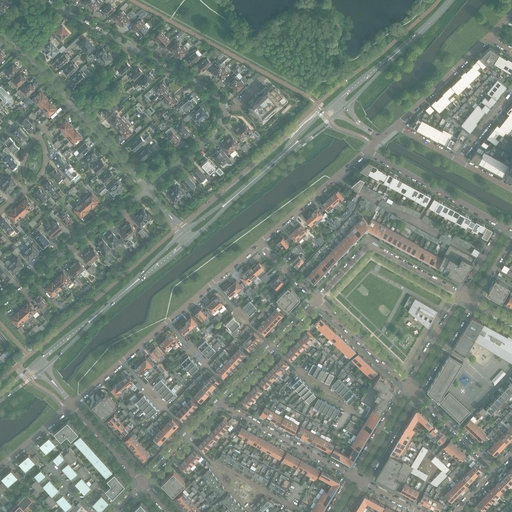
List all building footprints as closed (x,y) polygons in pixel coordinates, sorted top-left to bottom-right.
[(101,0),(96,0),(88,8),(90,6),(94,10),(102,3),(101,3),(102,2),(101,0)] [(115,9),(111,4),(115,1),(114,0),(110,0),(107,3),(109,5),(103,10),(105,12),(103,14),(106,17),(115,9)] [(117,23),(127,14),(126,15),(123,11),(121,12),(121,11),(113,18),(117,23)] [(123,26),(131,19),(127,14),(117,23),(119,22),(123,26)] [(134,28),(133,29),(135,32),(145,24),(141,20),(140,21),(139,20),(133,26),(134,28)] [(145,24),(135,32),(138,35),(140,34),(142,35),(148,30),(147,29),(148,28),(150,26),(146,22),(145,24)] [(56,27),(51,31),(51,32),(55,36),(58,34),(62,39),(65,36),(65,37),(66,36),(69,33),(63,26),(61,27),(61,26),(59,24),(56,27)] [(157,44),(165,36),(161,32),(155,37),(156,39),(154,41),(157,44)] [(164,46),(170,41),(165,36),(157,44),(160,47),(162,45),(163,47),(164,46)] [(88,53),(94,47),(92,44),(89,40),(89,41),(86,38),(81,42),(78,38),(70,45),(72,47),(74,49),(79,44),(88,53)] [(59,49),(51,40),(44,46),(47,49),(45,51),(48,54),(50,53),(53,56),(59,51),(61,53),(64,50),(66,48),(63,46),(59,49)] [(174,54),(185,44),(183,46),(179,42),(178,43),(177,42),(169,49),(174,54)] [(181,56),(188,50),(187,49),(189,48),(185,44),(174,54),(176,53),(180,57),(181,56)] [(492,65),(499,53),(490,47),(479,57),(486,65),(487,65),(489,63),(492,65)] [(99,51),(95,54),(97,56),(95,57),(99,61),(108,53),(107,53),(104,50),(103,49),(99,52),(99,51)] [(191,64),(200,57),(195,51),(186,59),(187,60),(186,60),(188,62),(189,62),(191,64)] [(60,67),(70,58),(66,53),(65,55),(64,54),(56,61),(56,62),(60,67)] [(108,53),(99,61),(100,60),(105,65),(106,64),(107,66),(113,60),(111,57),(112,56),(108,53)] [(497,66),(503,57),(499,54),(499,53),(492,65),(493,63),(497,66)] [(486,65),(479,57),(476,61),(483,68),(486,65)] [(502,68),(508,58),(507,58),(507,59),(503,57),(497,66),(502,68)] [(203,71),(211,63),(206,58),(198,66),(199,66),(198,67),(200,69),(200,68),(203,71)] [(506,71),(511,61),(508,58),(502,68),(506,71)] [(122,74),(131,66),(126,61),(117,69),(122,74)] [(483,68),(476,61),(472,64),(479,71),(483,68)] [(69,76),(79,67),(75,63),(73,64),(73,63),(64,71),(66,73),(66,74),(67,76),(68,75),(69,76)] [(215,76),(226,66),(224,68),(221,64),(219,65),(219,64),(211,71),(215,76)] [(480,72),(479,71),(472,64),(473,65),(469,69),(476,76),(480,72)] [(10,77),(19,68),(16,65),(14,67),(13,65),(7,70),(5,68),(0,72),(0,73),(2,76),(6,73),(10,77)] [(222,79),(229,72),(230,70),(226,66),(215,76),(217,75),(222,79)] [(134,80),(143,72),(138,67),(129,75),(134,80)] [(476,76),(469,69),(466,72),(465,71),(473,80),(476,76)] [(473,80),(465,71),(464,72),(465,72),(464,73),(463,73),(461,75),(469,83),(473,80)] [(77,85),(87,76),(83,72),(82,73),(81,72),(72,80),(75,83),(74,83),(76,85),(77,85)] [(16,88),(27,78),(24,75),(22,76),(21,74),(15,80),(13,77),(8,82),(10,85),(11,83),(16,88)] [(140,78),(132,85),(135,88),(138,85),(139,84),(143,89),(154,79),(149,74),(142,80),(140,78)] [(231,88),(242,78),(242,77),(240,79),(236,75),(235,76),(234,76),(227,83),(231,88)] [(469,83),(461,75),(462,76),(458,79),(465,87),(469,83)] [(237,91),(245,84),(244,83),(246,82),(242,78),(231,88),(233,86),(237,91)] [(465,87),(458,79),(454,83),(461,90),(465,87)] [(506,87),(497,80),(494,84),(503,91),(502,90),(503,89),(504,90),(506,87)] [(157,96),(167,87),(163,82),(155,89),(156,90),(154,91),(158,95),(157,95),(157,96)] [(461,90),(454,83),(451,86),(450,85),(450,86),(457,93),(458,94),(461,90)] [(25,97),(36,87),(33,84),(32,85),(30,84),(24,89),(22,87),(18,91),(20,93),(21,92),(25,97)] [(261,126),(288,101),(273,84),(263,93),(264,93),(261,96),(262,97),(259,100),(258,99),(255,101),(255,100),(245,109),(261,126)] [(503,91),(494,84),(490,88),(499,95),(503,91)] [(11,97),(1,86),(0,86),(0,95),(3,99),(1,101),(7,107),(10,105),(7,101),(11,97)] [(457,93),(450,86),(446,89),(453,96),(457,93)] [(160,101),(169,93),(165,89),(167,87),(157,96),(161,100),(160,101)] [(499,95),(490,88),(487,92),(488,94),(496,100),(496,99),(497,98),(499,95)] [(453,96),(446,89),(442,93),(443,94),(449,100),(453,96)] [(36,104),(45,96),(42,93),(42,94),(40,92),(32,99),(33,100),(32,100),(36,104)] [(164,106),(175,96),(173,97),(169,93),(160,101),(164,106)] [(449,100),(443,94),(440,97),(447,105),(450,101),(449,100)] [(496,100),(488,94),(485,97),(493,104),(496,100)] [(40,108),(48,101),(47,99),(48,99),(45,96),(36,104),(37,104),(40,108)] [(171,107),(179,100),(175,96),(164,106),(166,104),(169,108),(171,107)] [(447,105),(440,97),(436,100),(435,100),(443,108),(447,105)] [(493,104),(485,97),(482,101),(482,102),(490,108),(493,104)] [(192,107),(196,103),(196,102),(193,99),(192,98),(186,104),(185,103),(184,104),(182,102),(183,101),(182,101),(173,109),(176,113),(182,108),(186,113),(193,107),(192,107)] [(109,102),(100,111),(104,116),(112,110),(114,112),(118,108),(114,103),(112,100),(109,102)] [(443,108),(435,100),(435,101),(434,102),(434,101),(431,104),(439,112),(443,108)] [(44,113),(53,105),(50,102),(50,103),(48,101),(40,108),(44,112),(44,113)] [(490,108),(482,102),(479,105),(487,112),(490,108)] [(487,112),(479,105),(478,104),(474,108),(482,115),(486,111),(486,112),(487,112)] [(49,117),(56,110),(55,108),(56,107),(53,105),(44,113),(47,117),(48,116),(49,117)] [(482,115),(474,108),(471,112),(479,119),(482,115)] [(206,118),(209,115),(206,111),(205,112),(203,109),(200,112),(198,110),(199,110),(199,109),(194,114),(192,112),(182,120),(185,123),(193,116),(197,120),(198,119),(201,122),(203,120),(204,121),(207,118),(206,118)] [(479,119),(471,112),(468,116),(477,124),(477,123),(476,123),(479,119)] [(112,126),(123,116),(121,117),(118,114),(116,115),(116,114),(108,121),(112,126)] [(118,129),(127,120),(123,116),(112,126),(114,124),(118,129)] [(477,124),(468,116),(465,121),(474,128),(477,124)] [(31,123),(26,118),(23,121),(19,117),(15,121),(20,126),(23,124),(26,129),(27,128),(28,129),(30,131),(35,127),(34,127),(35,126),(32,122),(31,123)] [(416,129),(421,119),(418,117),(410,125),(416,129)] [(511,122),(506,118),(506,119),(505,120),(502,122),(511,129),(511,122)] [(421,131),(426,122),(421,119),(416,129),(421,131)] [(61,132),(70,124),(68,121),(67,122),(65,120),(58,126),(62,131),(61,132)] [(120,135),(131,125),(127,120),(118,129),(122,133),(120,135)] [(191,134),(184,126),(186,124),(185,123),(182,120),(178,123),(180,126),(177,128),(186,138),(191,134)] [(474,128),(465,121),(461,125),(470,132),(474,128)] [(427,134),(432,125),(426,122),(421,131),(427,134)] [(511,131),(511,129),(502,122),(502,123),(503,123),(502,125),(501,124),(499,126),(497,124),(505,132),(509,135),(511,131)] [(65,137),(74,129),(72,128),(73,127),(70,124),(61,132),(65,137)] [(252,131),(245,124),(241,128),(239,126),(249,137),(253,133),(252,132),(252,131)] [(505,132),(497,124),(493,129),(502,135),(502,136),(505,132)] [(27,137),(18,128),(15,131),(10,125),(6,129),(12,135),(14,133),(16,136),(17,136),(18,137),(17,137),(22,143),(25,140),(24,139),(27,137)] [(132,132),(133,131),(129,127),(132,125),(131,125),(120,135),(124,139),(132,132)] [(432,137),(437,128),(432,125),(427,134),(432,137)] [(169,128),(165,132),(167,134),(166,135),(176,146),(179,143),(178,141),(180,140),(174,134),(177,132),(172,126),(169,128)] [(249,137),(239,126),(234,130),(241,138),(242,137),(243,139),(247,135),(249,137)] [(437,140),(442,131),(437,128),(432,137),(437,140)] [(456,150),(462,142),(459,139),(462,134),(467,136),(469,133),(462,128),(460,131),(457,138),(451,148),(456,150)] [(69,141),(78,133),(76,130),(75,131),(74,129),(65,137),(67,136),(70,140),(69,141)] [(442,143),(448,132),(443,129),(442,131),(437,140),(442,143)] [(502,135),(493,129),(494,130),(493,131),(492,130),(490,133),(498,140),(502,135)] [(447,145),(452,135),(453,135),(448,132),(442,143),(447,145)] [(74,145),(82,138),(80,136),(81,136),(78,133),(69,141),(73,145),(73,144),(74,145)] [(498,140),(490,133),(486,137),(495,145),(499,140),(498,140)] [(144,146),(152,138),(149,135),(144,140),(140,136),(130,146),(130,147),(132,149),(133,149),(134,151),(142,144),(144,146)] [(451,148),(457,138),(452,135),(447,145),(448,144),(449,145),(449,146),(451,148)] [(226,140),(228,142),(234,149),(238,146),(237,144),(238,144),(231,136),(226,140)] [(20,147),(10,137),(6,141),(3,137),(0,139),(0,140),(4,146),(6,144),(14,153),(15,152),(20,147)] [(83,154),(90,148),(88,145),(89,144),(87,142),(86,143),(85,142),(78,149),(80,152),(75,156),(79,161),(85,156),(83,154)] [(223,147),(230,155),(231,156),(233,158),(238,153),(235,150),(234,149),(228,142),(223,147)] [(147,147),(138,155),(142,161),(146,157),(150,154),(152,156),(161,148),(156,143),(152,146),(152,147),(151,148),(148,146),(147,147)] [(17,164),(8,154),(10,153),(6,147),(3,149),(7,153),(1,159),(3,161),(4,160),(12,169),(12,168),(13,169),(15,167),(14,167),(17,164)] [(66,150),(62,154),(65,157),(70,153),(72,151),(70,149),(67,151),(66,150)] [(229,158),(224,152),(222,154),(220,152),(219,152),(218,151),(217,150),(215,152),(215,153),(212,155),(220,164),(220,163),(224,160),(226,162),(227,163),(228,163),(229,164),(230,164),(231,164),(232,163),(233,163),(234,163),(233,162),(229,158)] [(91,163),(98,157),(94,151),(84,160),(87,163),(84,165),(88,169),(93,165),(91,163)] [(478,162),(482,155),(476,151),(470,158),(478,162)] [(56,156),(53,158),(57,163),(59,165),(61,167),(59,169),(66,177),(70,181),(72,179),(66,172),(71,168),(68,165),(61,157),(62,156),(59,152),(58,152),(57,152),(56,152),(55,152),(55,153),(55,154),(55,155),(56,156)] [(483,165),(489,154),(484,152),(482,155),(478,162),(483,165)] [(487,167),(493,157),(489,154),(483,165),(487,167)] [(492,170),(498,159),(493,157),(487,167),(492,170)] [(215,168),(207,159),(202,164),(210,173),(215,168)] [(497,173),(503,162),(498,159),(492,170),(497,173)] [(98,174),(107,166),(106,166),(107,166),(102,161),(93,169),(98,174)] [(368,173),(373,164),(369,162),(360,170),(362,171),(360,174),(366,177),(368,173)] [(502,175),(504,171),(508,165),(503,162),(497,173),(502,175)] [(373,176),(378,168),(378,167),(373,164),(368,173),(373,176)] [(205,176),(198,168),(193,173),(200,182),(206,178),(209,182),(212,179),(207,174),(205,176)] [(383,170),(378,168),(373,176),(372,179),(377,182),(377,180),(383,171),(383,170)] [(63,177),(55,169),(50,174),(57,182),(63,177)] [(106,183),(115,176),(114,176),(115,175),(110,170),(100,179),(104,184),(105,182),(106,183)] [(382,183),(387,174),(387,175),(385,174),(386,173),(383,171),(377,180),(382,183)] [(389,185),(394,175),(388,172),(387,174),(382,183),(383,183),(383,182),(389,185)] [(394,187),(399,178),(398,180),(396,179),(397,177),(394,175),(389,185),(394,187)] [(16,183),(13,180),(14,180),(11,176),(5,181),(12,188),(16,185),(15,184),(16,183)] [(70,181),(66,177),(63,180),(68,186),(71,183),(70,181)] [(195,185),(188,177),(186,178),(186,177),(183,180),(184,180),(182,182),(190,190),(195,185)] [(359,190),(364,180),(360,177),(351,185),(359,190)] [(399,190),(404,181),(399,178),(394,187),(399,190)] [(13,189),(12,188),(5,181),(4,180),(0,183),(1,185),(0,186),(6,192),(7,191),(8,192),(9,192),(13,189)] [(121,188),(123,186),(121,184),(118,180),(108,189),(114,195),(117,192),(118,193),(121,190),(121,188)] [(56,189),(49,181),(48,181),(43,185),(51,194),(56,189)] [(405,193),(409,184),(404,181),(399,190),(405,193)] [(410,196),(415,187),(409,184),(405,193),(410,196)] [(185,192),(179,186),(178,187),(177,186),(177,187),(176,186),(173,189),(180,197),(185,192)] [(415,199),(420,190),(415,187),(410,196),(415,199)] [(102,196),(108,190),(106,188),(102,191),(99,193),(102,196)] [(47,198),(39,189),(37,191),(36,191),(34,192),(35,193),(34,194),(43,204),(47,200),(46,198),(47,198)] [(180,197),(173,189),(173,190),(170,193),(170,194),(169,195),(172,198),(171,199),(174,202),(180,197)] [(344,197),(340,193),(338,190),(336,191),(335,190),(331,193),(339,202),(344,197)] [(420,202),(425,193),(420,190),(415,199),(420,202)] [(99,200),(92,192),(91,193),(90,193),(87,196),(95,205),(98,203),(97,202),(99,200)] [(339,202),(331,193),(328,196),(329,198),(327,199),(335,208),(338,205),(337,203),(339,202)] [(426,205),(431,196),(427,194),(426,195),(425,194),(426,193),(425,193),(420,202),(426,205)] [(95,205),(87,196),(82,200),(90,208),(91,207),(92,208),(95,205)] [(434,210),(439,200),(434,197),(429,207),(434,210)] [(33,206),(27,198),(25,200),(24,199),(22,202),(29,209),(33,206)] [(335,208),(327,199),(326,198),(322,201),(323,202),(321,204),(322,204),(324,207),(328,211),(333,206),(335,208)] [(29,209),(22,202),(20,200),(22,202),(19,204),(20,205),(18,206),(25,213),(29,209)] [(90,208),(82,200),(78,204),(86,213),(89,211),(88,210),(90,208)] [(440,212),(445,203),(444,203),(443,204),(442,204),(443,202),(439,200),(434,210),(440,212)] [(445,215),(450,206),(445,203),(440,212),(445,215)] [(86,213),(78,204),(77,204),(79,205),(74,209),(80,217),(82,215),(83,216),(86,213)] [(25,213),(18,206),(16,208),(16,207),(13,210),(20,217),(25,213)] [(312,212),(319,221),(323,218),(321,217),(323,215),(316,206),(312,210),(313,211),(312,212)] [(450,218),(455,209),(450,206),(445,215),(450,218)] [(455,221),(460,212),(455,209),(450,218),(455,221)] [(20,217),(13,210),(10,212),(11,213),(9,215),(15,222),(20,217)] [(74,221),(65,212),(61,216),(58,212),(55,215),(51,211),(49,213),(54,219),(56,217),(60,220),(62,218),(67,224),(69,222),(70,224),(74,221)] [(150,218),(151,217),(148,213),(147,214),(145,211),(143,212),(143,211),(139,215),(147,223),(151,220),(150,218)] [(320,221),(319,221),(312,212),(307,216),(309,217),(306,220),(308,222),(311,226),(314,222),(316,224),(319,221),(319,222),(320,221)] [(461,224),(466,215),(460,212),(455,221),(461,224)] [(147,223),(139,215),(138,214),(135,217),(136,218),(135,218),(136,219),(135,220),(141,227),(145,222),(147,224),(147,223)] [(466,227),(471,218),(471,217),(470,219),(468,218),(469,217),(466,215),(461,224),(466,227)] [(368,229),(369,223),(363,217),(359,221),(365,227),(365,229),(368,229)] [(471,229),(476,220),(475,222),(474,223),(473,222),(474,221),(470,219),(471,218),(466,227),(465,228),(470,231),(471,229)] [(12,227),(5,219),(3,221),(2,221),(0,222),(0,223),(0,224),(9,234),(14,229),(17,233),(19,231),(14,225),(12,227)] [(341,224),(336,219),(333,221),(331,219),(330,220),(337,228),(341,224)] [(337,228),(330,220),(327,224),(332,229),(334,227),(335,229),(337,228)] [(477,232),(481,223),(476,220),(471,229),(477,232)] [(365,227),(359,221),(355,225),(362,232),(365,229),(365,227)] [(62,228),(57,222),(52,226),(60,234),(62,231),(61,230),(62,228)] [(376,233),(381,225),(376,222),(371,231),(376,233)] [(135,229),(130,223),(128,225),(126,223),(123,226),(132,235),(136,232),(134,230),(135,229)] [(295,229),(303,238),(306,235),(304,234),(307,232),(299,223),(295,226),(296,228),(295,229)] [(482,235),(487,226),(486,226),(486,228),(484,227),(485,225),(481,223),(477,232),(476,233),(482,235)] [(60,234),(52,226),(51,225),(47,228),(48,230),(47,231),(53,237),(55,235),(56,237),(60,234)] [(362,232),(355,225),(351,229),(359,236),(362,232)] [(381,236),(385,227),(381,225),(376,233),(381,236)] [(132,235),(123,226),(120,228),(122,230),(120,232),(126,238),(126,237),(128,239),(132,235)] [(487,238),(492,229),(487,226),(482,235),(487,238)] [(50,242),(44,235),(46,233),(43,230),(40,227),(37,229),(40,232),(34,238),(43,248),(45,246),(46,247),(48,244),(50,242)] [(386,238),(390,230),(385,227),(381,236),(386,238)] [(303,238),(295,229),(294,228),(290,231),(291,232),(289,234),(290,235),(291,237),(295,241),(301,236),(302,238),(303,238)] [(359,236),(351,229),(348,233),(355,240),(359,236)] [(390,241),(395,233),(390,230),(386,238),(390,241)] [(118,239),(112,232),(107,237),(115,246),(118,244),(120,246),(125,242),(120,237),(118,239)] [(355,240),(348,233),(344,237),(351,244),(355,240)] [(395,243),(400,235),(395,233),(390,241),(395,243)] [(400,246),(404,238),(400,235),(395,243),(400,246)] [(289,245),(283,237),(281,239),(280,238),(276,241),(283,249),(289,245)] [(351,244),(344,237),(341,241),(347,248),(351,244)] [(404,249),(409,240),(404,238),(400,246),(404,249)] [(111,249),(102,239),(97,244),(103,251),(102,253),(106,257),(110,253),(108,251),(111,249)] [(409,251),(414,243),(409,240),(404,249),(409,251)] [(347,248),(341,241),(337,245),(344,252),(347,248)] [(39,251),(33,244),(32,244),(31,243),(26,247),(34,256),(35,256),(38,253),(38,252),(39,251)] [(414,254),(418,246),(414,243),(409,251),(414,254)] [(344,252),(337,245),(333,249),(340,255),(344,252)] [(419,256),(423,248),(418,246),(414,254),(419,256)] [(34,256),(26,247),(23,250),(24,252),(22,254),(25,257),(26,256),(29,260),(30,259),(34,256)] [(423,259),(428,251),(423,248),(419,256),(423,259)] [(476,256),(479,251),(474,248),(471,253),(476,256)] [(99,255),(96,252),(93,249),(92,250),(90,249),(87,251),(95,261),(99,257),(98,256),(99,255)] [(340,255),(333,249),(330,253),(336,259),(340,255)] [(95,261),(87,251),(84,254),(85,256),(84,258),(89,264),(90,263),(91,264),(95,261)] [(428,261),(433,253),(428,251),(423,259),(428,261)] [(336,259),(330,253),(326,257),(333,263),(336,259)] [(433,264),(437,256),(433,253),(428,261),(433,264)] [(462,280),(470,267),(472,264),(473,261),(463,255),(459,262),(445,254),(442,259),(438,267),(462,280)] [(297,267),(306,259),(305,258),(305,259),(302,256),(301,257),(298,255),(292,262),(294,264),(297,267)] [(438,267),(442,259),(437,256),(433,264),(438,267)] [(23,265),(20,262),(17,258),(16,259),(15,257),(11,261),(19,269),(22,266),(23,265)] [(333,263),(326,257),(322,261),(329,267),(333,263)] [(19,269),(11,261),(12,263),(7,267),(13,274),(14,273),(15,273),(16,274),(19,270),(19,269)] [(85,268),(79,261),(77,263),(75,261),(72,264),(81,273),(85,270),(84,268),(85,268)] [(329,267),(322,261),(318,265),(325,271),(329,267)] [(10,278),(4,272),(6,270),(4,267),(0,263),(0,283),(1,284),(1,283),(3,285),(6,281),(7,282),(10,280),(9,279),(10,278)] [(257,275),(264,268),(259,263),(256,265),(255,264),(251,267),(257,275)] [(81,273),(72,264),(69,267),(71,268),(69,270),(75,276),(76,275),(77,277),(81,273)] [(507,270),(509,267),(504,264),(501,269),(506,272),(507,270)] [(325,271),(318,265),(315,269),(321,275),(325,271)] [(257,275),(251,267),(246,272),(252,279),(253,281),(257,278),(255,276),(257,275)] [(321,275),(315,269),(311,273),(318,279),(321,275)] [(252,279),(246,272),(240,277),(246,284),(252,279)] [(73,283),(64,273),(62,274),(61,274),(59,276),(66,284),(68,287),(73,283)] [(318,279),(311,273),(306,278),(309,281),(310,280),(314,283),(318,279)] [(277,289),(284,282),(282,280),(283,279),(279,275),(272,283),(277,289)] [(66,284),(59,276),(56,279),(57,280),(55,281),(61,288),(66,284)] [(501,302),(510,287),(495,279),(494,281),(493,281),(491,284),(492,284),(487,293),(501,302)] [(242,287),(236,280),(231,285),(230,283),(229,284),(239,294),(242,291),(240,289),(242,287)] [(61,288),(55,281),(53,282),(50,284),(58,293),(57,292),(61,288)] [(58,293),(50,284),(47,287),(48,288),(46,289),(53,297),(54,296),(54,297),(58,293)] [(239,294),(229,284),(225,287),(227,288),(225,290),(231,297),(233,295),(235,297),(239,294)] [(288,310),(300,297),(292,290),(293,290),(290,287),(290,288),(288,286),(276,298),(288,310)] [(43,307),(48,303),(39,294),(36,296),(38,298),(36,300),(41,306),(39,308),(44,314),(47,311),(43,307)] [(436,313),(431,310),(427,308),(422,305),(424,303),(411,296),(409,295),(406,301),(408,302),(404,307),(425,324),(428,327),(436,313)] [(223,304),(217,297),(211,301),(219,310),(222,308),(221,306),(223,304)] [(219,310),(211,301),(210,303),(209,302),(205,305),(212,314),(217,309),(219,311),(219,310)] [(246,311),(253,304),(250,301),(243,308),(246,311)] [(37,310),(30,303),(28,304),(27,303),(24,306),(33,315),(37,312),(36,311),(37,310)] [(249,315),(257,308),(253,304),(246,311),(249,315)] [(33,315),(24,306),(22,308),(22,309),(21,311),(28,319),(33,315)] [(207,315),(201,308),(195,313),(201,320),(207,315)] [(283,315),(276,309),(272,313),(280,320),(283,318),(282,317),(283,315)] [(28,319),(21,311),(19,312),(18,311),(15,314),(23,322),(27,318),(28,319)] [(280,320),(272,313),(269,317),(276,323),(277,322),(278,323),(280,320)] [(23,322),(15,314),(13,316),(13,317),(12,319),(18,326),(23,322)] [(197,323),(190,315),(186,318),(187,320),(186,321),(193,330),(197,327),(195,325),(197,323)] [(229,328),(236,321),(233,317),(226,324),(229,328)] [(276,323),(269,317),(265,321),(272,327),(276,323)] [(318,328),(324,321),(323,319),(324,319),(322,318),(320,317),(314,324),(313,323),(307,329),(310,331),(315,325),(318,328)] [(511,339),(472,317),(464,332),(464,331),(453,349),(459,352),(463,355),(462,356),(464,357),(465,356),(474,340),(503,357),(504,356),(511,361),(511,339)] [(193,330),(186,321),(181,325),(183,326),(180,328),(180,329),(182,331),(185,334),(192,328),(193,330)] [(232,331),(240,324),(236,321),(229,328),(232,331)] [(272,327),(265,321),(261,325),(269,332),(272,330),(270,329),(272,327)] [(322,331),(328,324),(327,323),(328,323),(326,321),(326,322),(324,321),(318,328),(322,331)] [(326,335),(332,328),(331,327),(331,326),(330,325),(330,326),(328,324),(322,331),(326,335)] [(269,332),(261,325),(257,329),(264,335),(266,334),(267,335),(269,332)] [(330,339),(336,332),(335,331),(335,330),(334,329),(332,328),(326,335),(330,339)] [(314,337),(311,335),(307,331),(306,332),(305,331),(302,334),(310,341),(314,337)] [(261,339),(256,334),(254,332),(250,336),(258,344),(261,341),(260,340),(261,339)] [(334,342),(340,336),(336,332),(330,339),(334,342)] [(177,341),(171,334),(165,339),(173,348),(176,345),(175,343),(177,341)] [(310,341),(302,334),(299,336),(301,338),(300,339),(306,345),(310,341)] [(337,346),(344,339),(342,338),(342,337),(341,335),(340,336),(334,342),(337,346)] [(258,344),(250,336),(246,340),(254,348),(258,344)] [(173,348),(165,339),(164,340),(162,339),(158,342),(166,351),(171,346),(173,348)] [(306,345),(300,339),(299,340),(297,339),(295,341),(303,349),(306,345)] [(341,350),(348,343),(346,341),(345,339),(344,340),(344,339),(337,346),(341,350)] [(201,350),(209,343),(205,340),(198,347),(201,350)] [(254,348),(246,340),(243,344),(249,351),(251,349),(252,351),(254,348)] [(303,349),(295,341),(292,344),(293,345),(292,346),(299,353),(303,349)] [(205,354),(212,347),(209,343),(201,350),(205,354)] [(345,354),(352,347),(348,343),(341,350),(345,354)] [(164,356),(155,345),(151,349),(152,350),(150,352),(156,359),(159,357),(160,359),(164,356)] [(299,353),(292,346),(291,348),(290,346),(287,349),(295,357),(299,353)] [(208,358),(216,351),(212,347),(205,354),(208,358)] [(349,357),(356,351),(354,349),(354,348),(352,347),(345,354),(349,357)] [(246,354),(239,348),(235,352),(243,359),(245,357),(244,356),(246,354)] [(295,357),(287,349),(285,352),(286,353),(285,354),(291,361),(295,357)] [(243,359),(235,352),(232,356),(238,362),(240,361),(241,362),(243,359)] [(355,363),(362,356),(358,352),(351,359),(355,363)] [(453,394),(447,389),(451,382),(455,376),(459,369),(460,368),(463,362),(450,354),(446,361),(442,368),(438,374),(434,381),(427,391),(436,400),(442,406),(448,411),(454,417),(460,422),(470,411),(466,407),(464,406),(459,400),(453,394)] [(184,367),(192,360),(188,356),(181,363),(184,367)] [(238,362),(232,356),(228,360),(236,367),(238,365),(237,364),(238,362)] [(359,367),(366,360),(364,359),(365,358),(363,357),(362,356),(355,363),(359,367)] [(153,365),(145,357),(141,360),(143,362),(141,363),(140,361),(140,362),(147,370),(153,365)] [(288,364),(286,362),(281,358),(277,362),(284,368),(288,364)] [(188,370),(195,363),(192,360),(184,367),(188,370)] [(236,367),(228,360),(224,364),(231,370),(232,369),(233,370),(236,367)] [(363,370),(370,364),(366,360),(359,367),(363,370)] [(147,370),(140,362),(136,365),(137,366),(135,368),(141,375),(147,370)] [(284,368),(277,362),(276,364),(275,362),(272,365),(280,372),(284,368)] [(191,374),(198,367),(195,363),(188,370),(191,374)] [(312,374),(317,365),(313,363),(308,372),(312,374)] [(231,370),(224,364),(220,368),(228,375),(231,373),(229,372),(231,370)] [(367,374),(373,367),(372,366),(373,366),(371,364),(371,365),(370,364),(363,370),(367,374)] [(280,372),(272,365),(270,367),(271,369),(270,370),(277,376),(280,372)] [(316,377),(321,368),(317,365),(312,374),(316,377)] [(371,378),(377,371),(373,367),(367,374),(371,378)] [(228,375),(220,368),(216,372),(223,378),(225,376),(226,378),(228,375)] [(321,379),(326,370),(321,368),(316,377),(321,379)] [(277,376),(270,370),(268,371),(267,370),(265,373),(273,380),(277,376)] [(325,381),(330,372),(326,370),(321,379),(325,381)] [(329,384),(334,375),(335,372),(332,371),(330,373),(330,372),(325,381),(329,384)] [(381,413),(396,389),(377,371),(371,378),(372,379),(360,400),(371,407),(381,413)] [(273,380),(265,373),(263,375),(264,376),(262,378),(269,384),(273,380)] [(134,382),(127,375),(122,379),(128,387),(134,382)] [(220,382),(215,377),(213,375),(209,379),(216,386),(220,382)] [(269,384),(262,378),(258,382),(265,388),(269,384)] [(295,388),(303,382),(299,378),(296,381),(292,385),(295,388)] [(335,389),(342,381),(338,378),(331,385),(335,389)] [(128,387),(122,379),(116,384),(124,393),(127,390),(126,388),(128,387)] [(157,390),(164,383),(161,379),(153,386),(157,390)] [(216,386),(209,379),(205,383),(212,390),(216,386)] [(338,392),(345,385),(342,381),(335,389),(338,392)] [(298,392),(306,385),(303,382),(295,388),(298,392)] [(160,393),(168,386),(164,383),(157,390),(160,393)] [(212,390),(205,383),(202,387),(209,394),(212,390)] [(124,393),(116,384),(111,389),(117,396),(119,394),(121,396),(124,393)] [(263,391),(256,385),(254,386),(253,385),(251,388),(259,395),(263,391)] [(302,396),(309,389),(306,385),(298,392),(302,396)] [(342,395),(349,388),(345,385),(338,392),(342,395)] [(164,397),(171,390),(168,386),(160,393),(164,397)] [(209,394),(202,387),(198,391),(206,399),(209,396),(207,395),(209,394)] [(259,395),(251,388),(248,390),(250,391),(248,393),(255,399),(259,395)] [(345,399),(352,391),(349,388),(342,395),(345,399)] [(305,399),(313,392),(309,389),(302,396),(305,399)] [(510,395),(504,389),(500,393),(506,399),(510,395)] [(167,400),(174,393),(171,390),(164,397),(167,400)] [(206,399),(198,391),(194,395),(201,402),(202,400),(203,401),(206,399)] [(349,402),(356,395),(352,391),(345,399),(349,402)] [(308,403),(316,396),(313,392),(305,399),(308,403)] [(255,399),(248,393),(247,394),(246,393),(243,395),(251,403),(255,399)] [(506,399),(500,393),(497,397),(502,403),(506,399)] [(116,406),(105,394),(103,395),(100,397),(101,398),(93,404),(104,417),(116,406)] [(140,406),(147,399),(144,395),(139,400),(137,397),(135,400),(137,402),(136,402),(140,406)] [(251,403),(243,395),(241,398),(242,399),(241,401),(247,407),(251,403)] [(502,403),(497,397),(493,401),(498,406),(502,403)] [(318,409),(323,400),(318,398),(313,406),(318,409)] [(143,409),(150,402),(147,399),(140,406),(143,409)] [(197,405),(191,399),(187,403),(194,409),(197,405)] [(322,411),(327,402),(323,400),(318,409),(322,411)] [(498,406),(493,401),(489,405),(495,410),(498,406)] [(146,413),(154,406),(150,402),(143,409),(146,413)] [(326,413),(331,405),(327,402),(322,411),(326,413)] [(194,409),(187,403),(183,407),(190,413),(194,409)] [(331,416),(335,407),(331,405),(326,413),(331,416)] [(495,410),(489,405),(485,409),(483,406),(482,406),(491,414),(495,410)] [(150,416),(157,409),(154,406),(146,413),(150,416)] [(491,414),(482,406),(479,410),(484,416),(488,412),(491,414)] [(190,413),(183,407),(179,411),(186,417),(190,413)] [(265,417),(270,409),(265,407),(260,415),(265,417)] [(335,418),(340,409),(335,407),(331,416),(335,418)] [(381,413),(371,407),(368,411),(378,418),(381,413)] [(270,420),(274,412),(270,409),(265,417),(270,420)] [(425,417),(418,410),(416,410),(412,416),(417,419),(418,418),(421,421),(425,417)] [(186,417),(179,411),(175,415),(182,421),(186,417)] [(378,418),(368,411),(365,416),(368,418),(376,423),(378,418)] [(275,423),(279,414),(274,412),(270,420),(275,423)] [(280,425),(284,417),(279,414),(275,423),(280,425)] [(111,425),(118,419),(114,415),(107,421),(111,425)] [(412,428),(417,419),(412,416),(407,425),(417,432),(412,428)] [(284,428),(289,420),(284,417),(280,425),(284,428)] [(433,424),(425,417),(421,421),(429,429),(433,424)] [(179,425),(174,420),(172,418),(168,422),(175,429),(179,425)] [(231,425),(224,418),(220,422),(227,428),(231,425)] [(370,432),(376,423),(368,418),(365,422),(362,427),(370,432)] [(114,429),(121,423),(118,419),(111,425),(114,429)] [(468,430),(474,423),(477,420),(475,419),(473,421),(470,419),(464,426),(468,430)] [(79,433),(74,428),(68,420),(54,432),(61,440),(67,435),(71,440),(79,433)] [(289,431),(294,422),(289,420),(284,428),(289,431)] [(175,429),(168,422),(164,426),(172,434),(175,431),(174,430),(175,429)] [(227,428),(220,422),(219,424),(218,422),(216,424),(224,432),(227,428)] [(294,433),(298,425),(294,422),(289,431),(294,433)] [(118,433),(127,425),(127,424),(125,427),(121,423),(114,429),(118,433)] [(472,433),(478,427),(474,423),(468,430),(472,433)] [(224,432),(216,424),(213,427),(214,429),(213,430),(220,436),(224,432)] [(122,437),(131,429),(127,425),(118,433),(122,437)] [(417,432),(407,425),(404,430),(414,436),(417,432)] [(430,439),(430,438),(438,429),(434,425),(426,434),(430,439)] [(172,434),(164,426),(161,430),(167,437),(169,435),(170,436),(172,434)] [(301,437),(305,429),(301,426),(296,434),(301,437)] [(242,438),(247,430),(241,427),(237,435),(242,438)] [(370,432),(362,427),(359,431),(367,436),(370,432)] [(476,437),(482,430),(478,427),(472,433),(476,437)] [(247,441),(251,433),(249,431),(247,429),(247,430),(242,438),(247,441)] [(306,440),(310,432),(305,429),(301,437),(306,440)] [(434,442),(436,440),(442,433),(441,432),(442,431),(439,429),(438,429),(430,438),(434,442)] [(167,437),(161,430),(157,434),(165,442),(167,439),(166,438),(167,437)] [(220,436),(213,430),(209,434),(216,440),(220,436)] [(414,436),(404,430),(401,435),(412,441),(414,436)] [(480,441),(486,434),(482,430),(476,437),(480,441)] [(367,436),(359,431),(357,436),(365,441),(367,436)] [(311,442),(315,434),(310,432),(306,440),(311,442)] [(251,443),(256,435),(251,433),(247,441),(251,443)] [(440,444),(446,437),(442,433),(436,440),(440,444)] [(165,442),(157,434),(153,438),(160,445),(161,443),(163,444),(165,442)] [(216,440),(209,434),(208,435),(206,434),(204,437),(212,444),(216,440)] [(315,445),(320,437),(315,434),(311,442),(315,445)] [(510,440),(504,434),(500,438),(507,444),(510,440)] [(78,445),(85,439),(81,435),(74,441),(78,445)] [(128,445),(135,439),(132,435),(129,437),(128,436),(126,438),(127,439),(125,441),(128,445)] [(256,446),(260,438),(259,437),(259,436),(257,435),(256,435),(251,443),(256,446)] [(412,441),(401,435),(398,439),(409,446),(412,441)] [(58,443),(54,438),(52,440),(49,436),(44,441),(51,448),(56,444),(56,445),(58,443)] [(365,441),(357,436),(354,441),(362,446),(365,441)] [(212,444),(204,437),(202,439),(203,440),(201,442),(208,448),(212,444)] [(320,447),(325,439),(320,437),(315,445),(320,447)] [(261,448),(265,440),(260,438),(256,446),(261,448)] [(507,444),(500,438),(496,441),(503,448),(507,444)] [(82,450),(89,444),(85,439),(78,445),(82,450)] [(132,449),(139,443),(135,439),(128,445),(132,449)] [(325,450),(329,442),(325,439),(320,447),(325,450)] [(409,446),(398,439),(395,444),(406,450),(409,446)] [(265,451),(270,443),(269,443),(270,442),(268,441),(267,441),(265,440),(261,448),(265,451)] [(448,451),(454,444),(450,440),(444,447),(448,451)] [(51,448),(44,441),(40,445),(43,448),(41,450),(45,455),(47,453),(46,452),(51,448)] [(362,446),(354,441),(351,445),(359,450),(362,446)] [(503,448),(496,441),(492,445),(499,452),(503,448)] [(208,448),(201,442),(198,446),(204,452),(208,448)] [(330,453),(334,445),(329,442),(325,450),(330,453)] [(136,453),(143,447),(139,443),(132,449),(136,453)] [(270,454),(275,445),(270,443),(265,451),(270,454)] [(86,454),(93,448),(89,444),(82,450),(86,454)] [(406,450),(395,444),(393,449),(403,455),(406,450)] [(452,455),(458,448),(456,446),(457,446),(455,444),(454,445),(454,444),(448,451),(452,455)] [(275,456),(280,448),(279,448),(279,447),(277,446),(277,447),(275,445),(270,454),(275,456)] [(353,460),(359,450),(351,445),(351,446),(354,447),(348,456),(353,460)] [(499,452),(492,445),(487,451),(491,454),(492,453),(495,456),(499,452)] [(416,469),(428,449),(423,446),(411,466),(413,467),(416,469)] [(139,457),(146,451),(143,447),(136,453),(139,457)] [(90,459),(97,453),(93,448),(86,454),(90,459)] [(280,459),(284,451),(280,448),(275,456),(280,459)] [(343,449),(341,452),(334,448),(331,453),(341,459),(344,454),(345,450),(343,449)] [(456,459),(462,452),(458,448),(452,455),(456,459)] [(201,456),(199,454),(194,449),(193,451),(192,450),(189,452),(197,460),(201,456)] [(403,455),(393,449),(390,453),(401,460),(403,455)] [(59,467),(73,455),(69,451),(63,457),(60,453),(53,459),(57,464),(56,465),(59,467)] [(151,456),(146,451),(139,457),(143,461),(147,458),(148,459),(151,456)] [(460,462),(466,456),(464,454),(465,453),(463,451),(462,452),(456,459),(460,462)] [(197,460),(189,452),(186,455),(188,456),(187,457),(193,464),(197,460)] [(222,462),(227,455),(222,452),(217,459),(222,462)] [(287,463),(292,455),(287,452),(282,460),(287,463)] [(94,463),(101,457),(97,453),(90,459),(94,463)] [(410,472),(413,467),(411,466),(401,460),(390,453),(376,476),(376,478),(400,491),(404,483),(410,472)] [(40,463),(34,456),(32,458),(28,454),(24,458),(30,466),(35,462),(37,466),(40,463)] [(292,465),(296,457),(295,456),(292,454),(292,455),(287,463),(292,465)] [(353,460),(348,456),(344,454),(341,459),(350,464),(351,463),(353,460)] [(70,465),(76,459),(73,455),(59,467),(61,470),(62,469),(66,474),(73,468),(70,465)] [(227,465),(231,457),(227,455),(222,462),(227,465)] [(451,471),(435,456),(431,460),(442,471),(447,475),(451,471)] [(98,468),(105,462),(101,457),(94,463),(98,468)] [(193,464),(187,457),(185,458),(184,457),(182,460),(189,468),(193,464)] [(231,468),(236,460),(231,457),(227,465),(231,468)] [(297,468),(301,460),(296,457),(292,465),(297,468)] [(30,466),(24,458),(19,462),(22,466),(20,468),(24,473),(26,471),(26,470),(30,466)] [(189,468),(182,460),(179,463),(180,464),(179,465),(186,472),(189,468)] [(236,470),(241,463),(236,460),(231,468),(236,470)] [(301,471),(306,462),(301,460),(297,468),(301,471)] [(102,472),(109,466),(105,462),(98,468),(102,472)] [(306,473),(310,465),(309,464),(309,463),(307,462),(306,463),(306,462),(301,471),(306,473)] [(482,470),(478,467),(480,466),(476,462),(471,468),(478,474),(482,470)] [(241,473),(245,465),(241,463),(236,470),(241,473)] [(245,476),(250,468),(245,465),(241,473),(245,476)] [(311,476),(315,468),(310,465),(306,473),(311,476)] [(72,482),(86,470),(83,467),(82,466),(76,472),(73,468),(66,474),(70,478),(69,479),(72,482)] [(106,477),(113,471),(109,466),(102,472),(106,477)] [(316,478),(320,470),(318,469),(318,468),(316,467),(316,468),(315,468),(311,476),(316,478)] [(428,475),(416,469),(413,467),(410,472),(425,480),(428,475)] [(205,478),(212,473),(209,468),(202,474),(205,478)] [(250,479),(255,471),(250,468),(245,476),(250,479)] [(478,474),(471,468),(467,472),(474,478),(478,474)] [(20,476),(16,471),(14,473),(11,469),(6,473),(13,481),(18,477),(18,478),(20,476)] [(35,489),(49,477),(46,474),(45,474),(41,470),(34,476),(37,479),(31,485),(35,489)] [(83,479),(89,474),(86,470),(72,482),(75,485),(76,484),(80,489),(86,483),(83,479)] [(185,483),(174,471),(172,473),(171,472),(169,475),(162,483),(173,495),(185,483)] [(255,481),(259,474),(255,471),(250,479),(255,481)] [(331,476),(321,471),(319,476),(328,481),(331,476)] [(436,486),(447,475),(442,471),(430,483),(436,486)] [(474,478),(467,472),(463,476),(470,482),(474,478)] [(13,481),(6,473),(2,477),(5,481),(3,483),(7,488),(9,486),(8,485),(13,481)] [(113,498),(125,484),(115,473),(107,480),(111,484),(105,490),(113,498)] [(208,483),(215,477),(212,473),(205,478),(208,483)] [(511,480),(511,478),(507,473),(506,473),(504,475),(503,477),(510,483),(511,480)] [(259,484),(264,476),(259,474),(255,481),(259,484)] [(264,487),(269,479),(264,476),(259,484),(264,487)] [(340,482),(339,481),(331,476),(328,481),(332,483),(337,486),(340,482)] [(470,482),(463,476),(460,480),(466,486),(470,482)] [(54,485),(50,480),(51,480),(49,477),(35,489),(33,492),(34,493),(36,491),(38,493),(44,487),(48,491),(54,485)] [(212,487),(219,481),(215,477),(208,483),(212,487)] [(510,483),(503,477),(502,478),(501,478),(499,480),(499,481),(506,487),(510,483)] [(271,491),(276,483),(271,480),(266,488),(271,491)] [(466,486),(460,480),(456,484),(463,490),(466,486)] [(85,497),(99,485),(96,481),(89,486),(86,483),(80,489),(84,493),(83,494),(85,497)] [(215,491),(222,486),(219,481),(212,487),(215,491)] [(506,487),(499,481),(495,485),(502,491),(506,487)] [(276,494),(281,486),(276,483),(271,491),(276,494)] [(332,495),(337,486),(332,483),(327,492),(324,490),(332,495)] [(405,494),(409,486),(404,483),(400,491),(405,494)] [(463,490),(456,484),(452,488),(459,494),(463,490)] [(48,504),(62,491),(59,489),(58,489),(54,485),(48,491),(51,494),(44,500),(48,504)] [(502,491),(495,485),(494,486),(493,485),(491,488),(492,489),(499,495),(502,491)] [(218,496),(226,490),(222,486),(215,491),(218,496)] [(281,497),(285,489),(281,486),(276,494),(281,497)] [(410,496),(414,488),(409,486),(405,494),(410,496)] [(415,499),(419,491),(414,488),(410,496),(415,499)] [(459,494),(452,488),(448,492),(455,498),(459,494)] [(499,495),(492,489),(488,492),(495,499),(499,495)] [(332,495),(324,490),(321,495),(329,499),(332,495)] [(67,500),(63,495),(64,494),(62,491),(48,504),(52,508),(58,502),(61,506),(67,500)] [(109,502),(105,498),(107,496),(103,492),(101,494),(101,495),(97,499),(104,506),(109,502)] [(180,502),(187,496),(184,492),(177,499),(180,502)] [(455,498),(448,492),(445,496),(451,502),(455,498)] [(495,499),(488,492),(487,494),(486,493),(484,496),(491,503),(495,499)] [(226,503),(232,497),(228,493),(220,501),(224,505),(226,503)] [(424,504),(428,496),(423,493),(419,502),(424,504)] [(9,511),(26,511),(24,509),(32,501),(26,494),(17,503),(9,511)] [(329,499),(321,495),(318,499),(326,504),(329,499)] [(375,500),(365,495),(362,500),(367,502),(372,505),(375,500)] [(184,506),(191,500),(187,496),(180,502),(184,506)] [(271,502),(270,501),(264,496),(261,500),(267,506),(271,502)] [(429,507),(433,499),(428,496),(424,504),(429,507)] [(491,503),(484,496),(481,500),(487,507),(491,503)] [(229,507),(236,501),(232,497),(226,503),(229,507)] [(104,506),(97,499),(93,504),(92,503),(90,505),(95,509),(97,507),(100,511),(104,506)] [(326,504),(318,499),(316,504),(324,509),(326,504)] [(433,509),(438,501),(433,499),(429,507),(433,509)] [(68,511),(75,506),(73,503),(71,504),(67,500),(61,506),(64,509),(60,511),(68,511)] [(187,510),(194,504),(191,500),(184,506),(187,510)] [(267,506),(261,500),(257,504),(263,510),(267,506)] [(361,511),(364,506),(367,502),(362,500),(356,509),(361,511)] [(384,505),(375,500),(372,505),(382,510),(384,505)] [(487,507),(481,500),(477,504),(483,511),(487,507)] [(229,511),(232,511),(233,511),(240,505),(236,501),(229,507),(227,509),(229,511)] [(441,509),(443,504),(438,501),(433,509),(438,511),(441,511),(444,510),(441,509)] [(149,511),(147,509),(141,502),(131,511),(149,511)]
